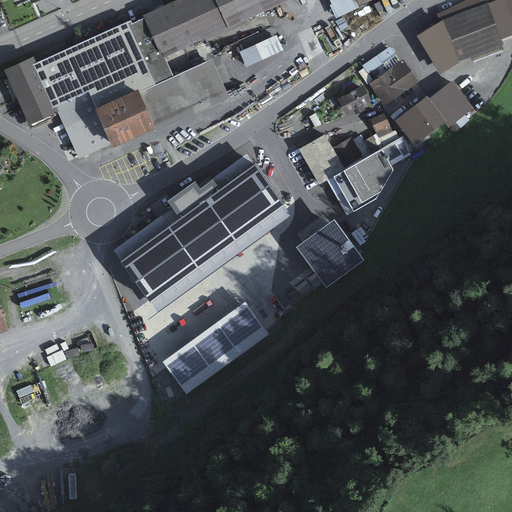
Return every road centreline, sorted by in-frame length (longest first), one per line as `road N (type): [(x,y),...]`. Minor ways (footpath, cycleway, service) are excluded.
road 1 (residential): [(431,0),(262,121),(125,199)]
road 2 (primary): [(0,50),(112,0)]
